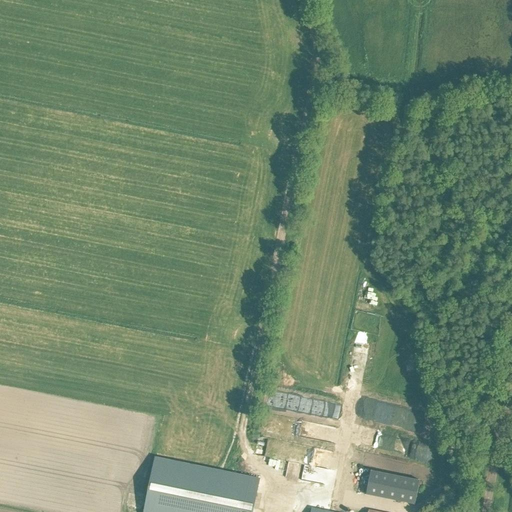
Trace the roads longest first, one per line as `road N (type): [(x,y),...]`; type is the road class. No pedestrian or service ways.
road 1 (track): [(450,485),(414,347),(364,252),(401,91),(411,0)]
road 2 (unclassified): [(485,511),(511,381)]
